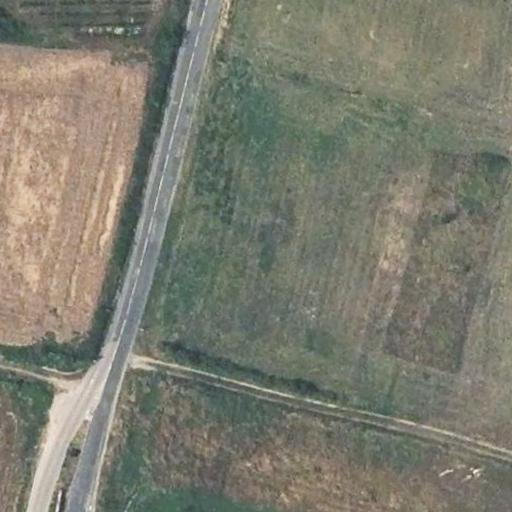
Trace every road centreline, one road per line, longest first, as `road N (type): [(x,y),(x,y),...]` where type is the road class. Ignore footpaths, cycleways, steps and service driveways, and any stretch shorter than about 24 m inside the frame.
road 1 (track): [(112,360),(511,459)]
road 2 (unclassified): [(112,360),(202,0)]
road 3 (unclassified): [(112,360),(56,433),(35,511)]
road 4 (unclassified): [(81,511),(112,360)]
